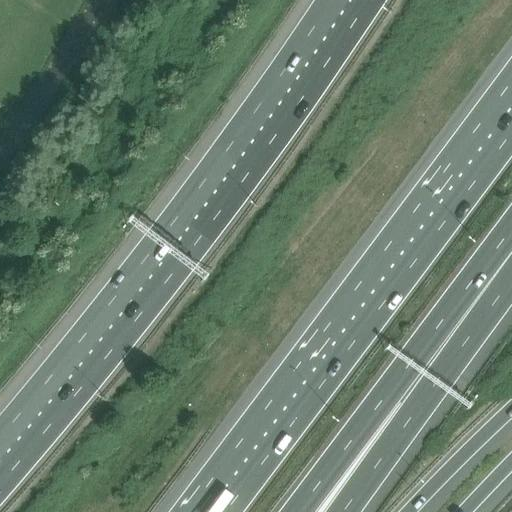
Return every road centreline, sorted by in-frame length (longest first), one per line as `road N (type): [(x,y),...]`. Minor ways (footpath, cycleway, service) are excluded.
road 1 (motorway): [(351,0),(175,245),(0,461)]
road 2 (motorway): [(511,96),(203,511)]
road 3 (motorway): [(303,511),(511,250)]
road 4 (motorway): [(338,511),(511,257)]
road 5 (motorway): [(408,511),(511,409)]
